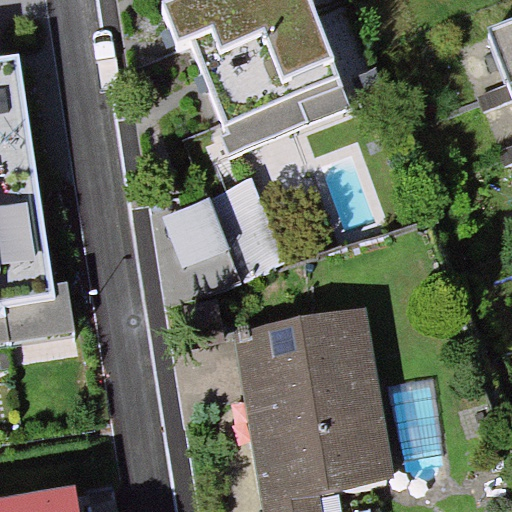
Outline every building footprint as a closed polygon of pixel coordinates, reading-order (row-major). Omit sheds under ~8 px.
[(200,0),(164,14),(178,50),(193,44),(229,141),(344,95),(307,0),(231,0),(204,10),(200,0)] [(200,0),(204,10),(231,0),(200,0)] [(511,25),(487,36),(511,97),(511,25)] [(28,66),(0,70),(0,361),(71,351),(28,66)] [(232,189),(249,273),(276,268),(260,184),(232,189)] [(203,290),(246,275),(217,196),(174,211),(203,290)] [(368,316),(253,336),(255,347),(242,349),(271,511),(319,511),(317,499),(398,485),(368,316)] [(80,511),(78,494),(0,504),(0,511),(80,511)]
